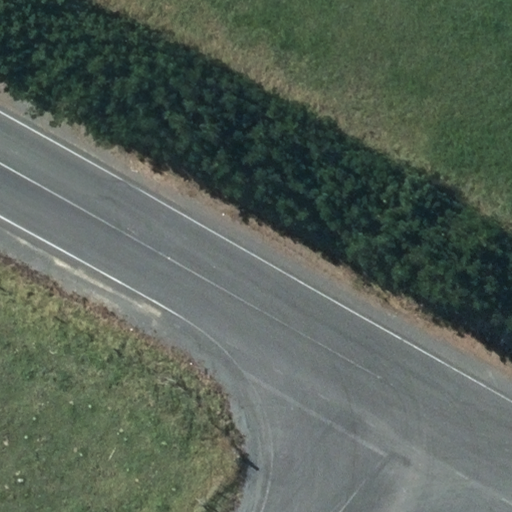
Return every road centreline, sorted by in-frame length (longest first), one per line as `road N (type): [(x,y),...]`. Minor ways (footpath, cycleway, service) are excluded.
road 1 (unclassified): [(420,410),(0,175)]
road 2 (unclassified): [(353,511),(388,470),(420,410)]
